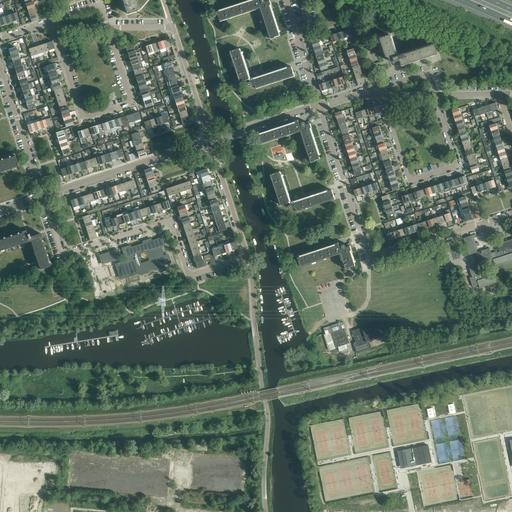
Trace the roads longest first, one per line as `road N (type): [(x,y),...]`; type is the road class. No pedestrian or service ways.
road 1 (residential): [(209,141),(247,257),(189,274),(170,220),(65,254),(42,196)]
road 2 (residential): [(377,88),(410,180),(457,164),(434,93)]
road 3 (residential): [(56,32),(84,118),(132,103),(107,28)]
road 4 (unclassified): [(42,196),(209,141)]
road 5 (unclassified): [(369,257),(319,105)]
road 6 (residential): [(369,257),(511,212)]
road 7 (residential): [(42,196),(0,66)]
